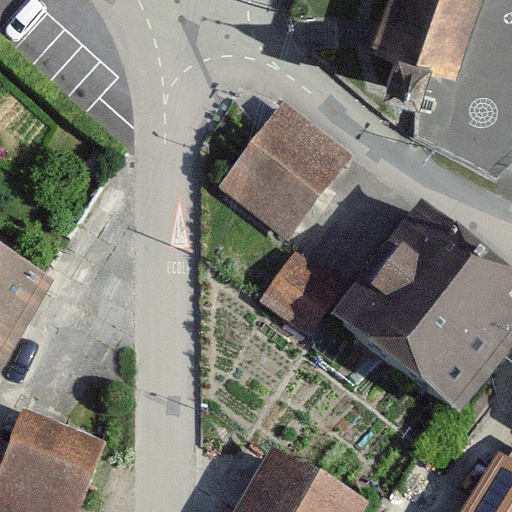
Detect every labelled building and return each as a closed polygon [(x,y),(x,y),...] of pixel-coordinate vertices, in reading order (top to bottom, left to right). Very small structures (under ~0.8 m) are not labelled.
[(430,64),(456,73),(479,0),(384,0),(371,44),(395,52),(385,84),(419,95),(430,64)] [(355,164),(287,111),(220,198),(288,251),(355,164)] [(511,277),(434,218),(346,332),(460,420),(511,352),(511,277)] [(0,391),(63,291),(0,251),(0,391)] [(351,296),(300,260),(265,309),(316,345),(351,296)] [(95,511),(120,459),(37,420),(0,499),(0,511),(95,511)] [(369,511),(372,508),(283,458),(251,511),(369,511)] [(511,511),(511,463),(506,460),(475,511),(511,511)]
